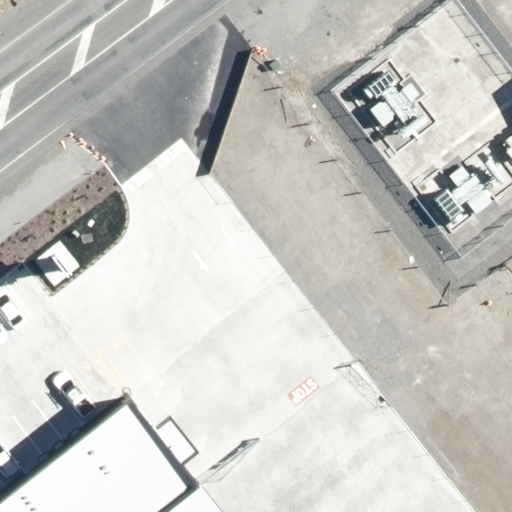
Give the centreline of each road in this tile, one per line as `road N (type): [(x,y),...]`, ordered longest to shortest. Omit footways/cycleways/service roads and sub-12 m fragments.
road 1 (secondary): [(203,0),(0,155)]
road 2 (secondary): [(0,79),(109,0)]
